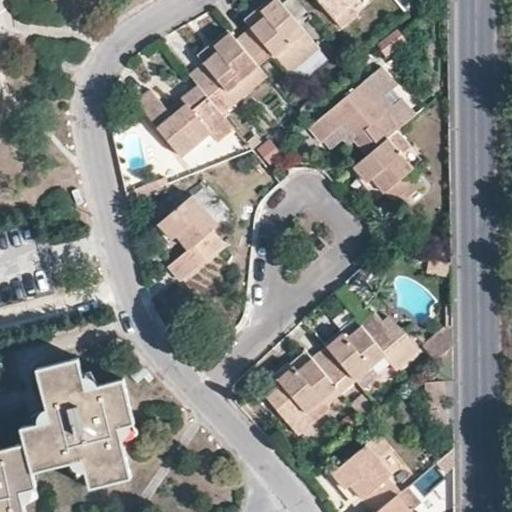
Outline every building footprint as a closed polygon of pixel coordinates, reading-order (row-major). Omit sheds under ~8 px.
[(315,38),(306,28),(302,23),(282,0),(270,0),(262,7),(265,11),(235,36),(258,63),(275,50),(277,52),(291,69),(320,44),(315,38)] [(282,0),(302,23),(313,13),(302,0),(282,0)] [(324,0),(338,16),(355,2),(356,0),(324,0)] [(363,13),(355,2),(338,16),(347,26),(363,13)] [(385,32),(397,22),(391,15),(379,25),(385,32)] [(230,87),(244,76),(258,63),(235,36),(228,29),(214,41),(218,46),(187,70),(197,82),(210,98),(227,84),(230,87)] [(387,55),(408,43),(400,29),(379,41),(387,55)] [(330,103),(308,120),(321,137),(323,135),(329,143),(342,132),(352,124),(358,131),(353,135),(367,152),(387,135),(399,126),(399,125),(384,107),(396,98),(387,87),(398,79),(382,60),(330,103)] [(252,86),(267,74),(258,63),(244,76),(252,86)] [(222,111),(252,86),(244,76),(230,87),(227,84),(210,98),(222,111)] [(182,152),(210,128),(225,115),(222,111),(210,98),(197,82),(181,95),(186,101),(173,110),(152,85),(137,98),(182,152)] [(417,110),(403,92),(396,98),(411,116),(417,110)] [(396,98),(384,107),(399,125),(411,116),(396,98)] [(217,137),(233,124),(225,115),(210,128),(217,137)] [(358,131),(352,124),(342,132),(348,139),(353,135),(358,131)] [(387,135),(401,151),(411,142),(399,126),(387,135)] [(247,136),(252,144),(262,136),(255,129),(247,136)] [(367,152),(354,163),(368,180),(373,177),(396,204),(422,181),(412,168),(414,166),(401,151),(387,135),(367,152)] [(272,140),(259,149),(269,163),(282,154),(272,140)] [(208,182),(199,190),(211,205),(221,197),(208,182)] [(211,205),(199,190),(165,218),(177,233),(183,229),(194,241),(173,258),(185,272),(228,237),(218,225),(224,220),(211,205)] [(323,341),(326,345),(344,331),(347,335),(377,311),(370,303),(355,316),(323,341)] [(353,378),(371,363),(385,352),(395,364),(416,346),(404,331),(398,336),(392,330),(377,311),(347,335),(344,331),(326,345),(347,370),(353,378)] [(436,356),(451,342),(451,322),(444,323),(423,341),(436,356)] [(400,325),(392,330),(398,336),(404,331),(400,325)] [(335,380),(347,370),(326,345),(312,356),(298,367),(295,362),(279,376),(263,388),(284,414),(299,401),(306,408),(322,395),(337,383),(335,380)] [(298,367),(312,356),(304,347),(275,371),(279,376),(295,362),(298,367)] [(27,442),(33,471),(83,459),(89,487),(132,477),(120,427),(135,422),(129,399),(123,378),(100,384),(86,388),(78,357),(36,368),(50,419),(23,426),(27,442)] [(353,378),(361,387),(379,373),(371,363),(353,378)] [(430,423),(450,421),(445,376),(426,378),(430,423)] [(330,405),(322,395),(306,408),(313,418),(330,405)] [(368,406),(359,396),(350,403),(359,414),(368,406)] [(313,418),(306,408),(299,401),(284,414),(298,430),(313,418)] [(376,509),(401,488),(389,474),(393,471),(392,470),(381,456),(385,452),(394,444),(382,429),(377,433),(368,440),(334,468),(346,484),(352,480),(376,509)] [(37,487),(33,471),(27,442),(0,448),(0,511),(25,511),(20,492),(37,487)] [(397,466),(385,452),(381,456),(392,470),(397,466)] [(421,497),(409,481),(401,488),(413,504),(421,497)] [(418,511),(413,504),(401,488),(376,509),(372,511),(418,511)]
